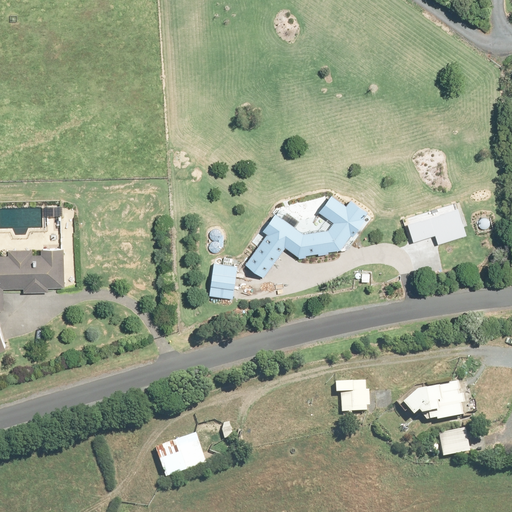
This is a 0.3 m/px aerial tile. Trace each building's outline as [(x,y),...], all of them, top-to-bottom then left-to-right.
[(286,248),(305,261),(311,255),(324,255),(342,250),(371,215),(353,201),(348,208),(334,196),(320,212),(329,220),(316,237),(308,238),(276,216),(264,234),(267,236),(247,265),(265,278),(286,248)] [(223,229),(209,229),(211,255),(224,254),(223,229)] [(63,250),(46,250),(46,253),(0,252),(0,311),(6,312),(6,289),(25,289),(25,293),(50,293),(50,288),(63,288),(63,250)] [(240,268),(214,265),(211,296),(236,299),(240,268)] [(373,412),(371,381),(337,383),(338,394),(342,393),(343,413),(373,412)] [(474,416),(469,384),(420,392),(408,399),(410,416),(434,412),(435,422),(474,416)] [(232,423),(223,425),(227,440),(236,438),(232,423)] [(472,452),(467,429),(440,434),(445,457),(472,452)] [(208,464),(198,434),(157,448),(168,478),(208,464)]
